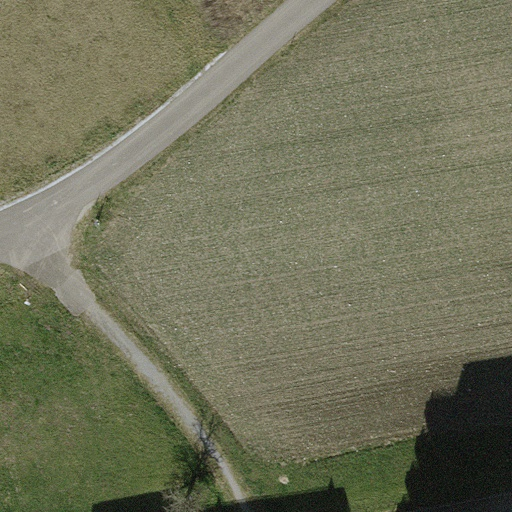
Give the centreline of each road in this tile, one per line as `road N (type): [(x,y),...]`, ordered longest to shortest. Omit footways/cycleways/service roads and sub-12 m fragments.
road 1 (tertiary): [(329,0),(88,197),(35,232),(0,243)]
road 2 (track): [(35,232),(199,425)]
